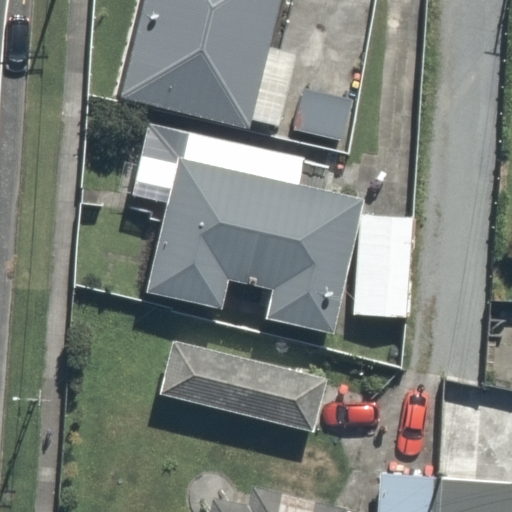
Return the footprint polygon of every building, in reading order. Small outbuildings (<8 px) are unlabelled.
[(285,0),(144,0),(120,101),(253,134),(285,0)] [(365,197),(180,151),(145,290),(224,310),(233,275),(271,284),(262,317),(331,334),(352,248),(361,214),(365,197)] [(415,216),(361,214),(352,248),(349,315),(410,318),(415,216)] [(511,335),(485,333),(482,389),(511,394),(511,335)] [(163,340),(151,396),(311,430),(323,374),(163,340)] [(397,471),(380,470),(377,511),(430,511),(432,478),(433,472),(397,471)] [(511,511),(511,482),(432,478),(430,511),(511,511)] [(341,511),(343,506),(252,484),(245,511),(214,504),(211,511),(341,511)]
